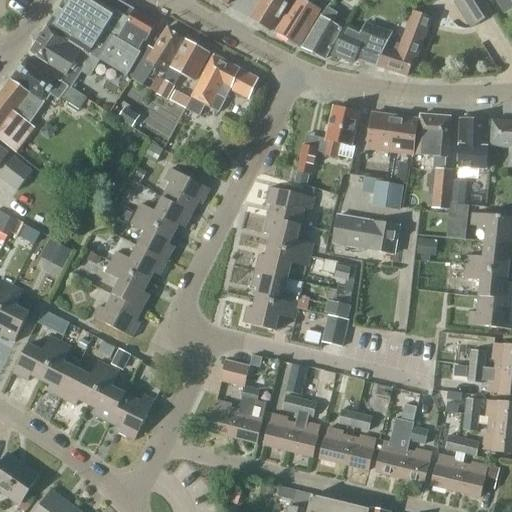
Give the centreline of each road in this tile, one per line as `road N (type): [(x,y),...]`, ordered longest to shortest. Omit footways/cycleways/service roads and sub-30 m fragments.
road 1 (residential): [(161,447),(211,337),(178,322),(296,79)]
road 2 (residential): [(445,511),(161,447)]
road 3 (unclassified): [(511,100),(373,97),(296,79)]
road 4 (unclassified): [(296,79),(162,0)]
road 5 (residential): [(0,413),(124,501)]
